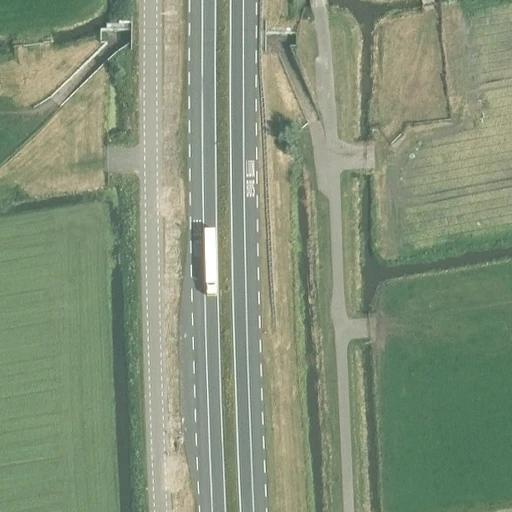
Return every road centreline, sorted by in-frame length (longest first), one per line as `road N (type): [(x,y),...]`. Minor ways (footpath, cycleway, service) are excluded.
road 1 (track): [(347,511),(318,0)]
road 2 (primary): [(201,0),(211,511)]
road 3 (unclassified): [(160,511),(150,0)]
road 4 (primary): [(252,511),(243,0)]
